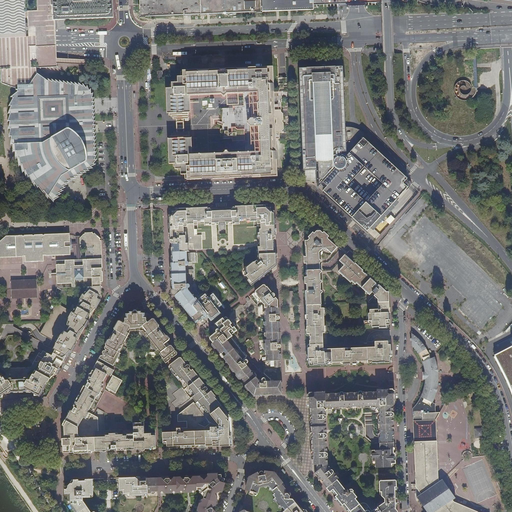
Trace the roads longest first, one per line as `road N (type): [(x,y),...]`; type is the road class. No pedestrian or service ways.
road 1 (tertiary): [(412,294),(292,189),(130,193)]
road 2 (tertiary): [(398,23),(135,32)]
road 3 (trunk): [(352,41),(363,108),(390,154),(492,242)]
road 4 (residential): [(406,511),(399,311),(412,294)]
road 5 (tertiary): [(136,50),(352,41)]
road 6 (residential): [(137,279),(264,438)]
road 7 (tertiary): [(511,462),(488,377),(412,294)]
road 8 (residential): [(242,460),(92,466)]
road 9 (trunk): [(398,128),(492,242)]
road 10 (tertiary): [(123,57),(130,193)]
road 11 (residential): [(137,279),(115,295),(68,386)]
road 12 (trunk): [(509,49),(507,92),(492,130),(458,141)]
